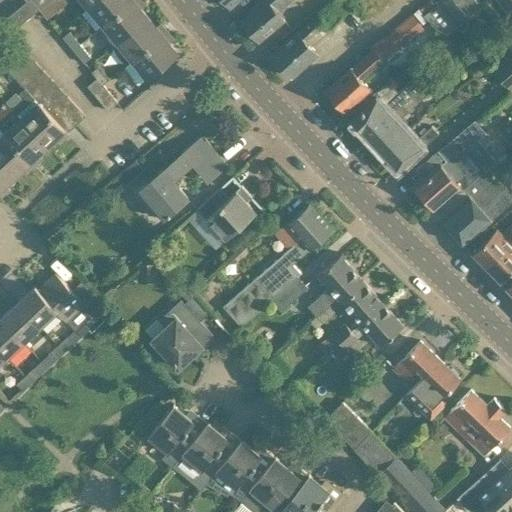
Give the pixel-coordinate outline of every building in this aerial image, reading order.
[(26,0),(12,12),(0,21),(0,30),(6,37),(40,9),(50,0),(26,0)] [(50,0),(40,9),(48,18),(68,0),(50,0)] [(104,24),(133,0),(97,0),(90,6),(104,24)] [(119,41),(148,17),(140,8),(145,4),(141,0),(133,0),(104,24),(98,29),(105,37),(111,32),(119,41)] [(278,11),(291,0),(259,0),(250,8),(252,11),(241,20),(243,23),(242,24),(249,32),(250,31),(258,40),(284,18),(278,11)] [(312,45),(353,8),(345,0),(332,0),(271,55),(291,76),(318,52),(312,45)] [(475,0),(438,0),(437,2),(455,25),(457,27),(481,7),(475,0)] [(511,0),(500,0),(511,15),(511,0)] [(410,17),(381,40),(391,52),(420,30),(424,26),(414,14),(410,17)] [(133,59),(167,31),(161,23),(156,26),(148,17),(119,41),(133,59)] [(174,39),(167,31),(133,59),(148,77),(178,53),(170,43),(174,39)] [(63,37),(74,49),(80,44),(70,32),(63,37)] [(0,59),(1,61),(20,44),(12,35),(0,45),(0,59)] [(432,47),(440,59),(445,66),(461,55),(447,36),(432,47)] [(10,70),(28,53),(20,44),(1,61),(6,65),(10,70)] [(91,56),(80,44),(74,49),(84,62),(91,56)] [(344,110),(365,91),(369,88),(363,80),(385,60),(374,48),(326,90),(328,93),(327,96),(333,103),(336,102),(344,110)] [(511,49),(502,58),(492,67),(510,89),(511,86),(511,49)] [(18,78),(36,61),(28,53),(10,70),(18,78)] [(25,86),(44,70),(36,61),(18,78),(25,86)] [(92,71),(97,78),(103,84),(109,79),(99,66),(92,71)] [(34,96),(52,79),(44,70),(25,86),(34,96)] [(373,98),(351,118),(367,136),(407,99),(423,86),(416,77),(401,92),(386,105),(377,95),(373,98)] [(118,102),(103,84),(97,78),(88,86),(108,110),(118,102)] [(42,104),(60,88),(52,79),(34,96),(42,104)] [(77,123),(60,105),(51,114),(42,104),(34,96),(25,86),(17,95),(21,99),(13,107),(48,145),(57,136),(61,141),(69,133),(68,132),(77,123)] [(383,154),(409,130),(400,120),(429,93),(423,86),(407,99),(367,136),(383,154)] [(60,105),(69,97),(60,88),(42,104),(51,114),(60,105)] [(72,100),(69,97),(60,105),(77,123),(86,115),(72,100)] [(39,153),(48,145),(12,107),(0,119),(0,126),(5,132),(35,165),(43,157),(39,153)] [(463,187),(488,166),(495,159),(476,138),(484,131),(473,119),(439,149),(447,158),(414,187),(418,192),(416,193),(421,199),(423,197),(433,208),(434,207),(434,206),(459,184),(463,187)] [(418,139),(409,130),(383,154),(399,170),(439,133),(432,126),(418,139)] [(35,165),(5,132),(3,134),(0,136),(0,160),(14,176),(23,167),(27,172),(35,165)] [(208,182),(228,165),(202,134),(138,188),(164,219),(189,197),(175,180),(193,165),(208,182)] [(144,164),(136,155),(116,172),(124,182),(144,164)] [(0,194),(1,196),(9,188),(5,184),(14,176),(0,160),(0,194)] [(511,201),(511,192),(488,166),(463,187),(459,184),(434,206),(434,207),(444,217),(442,219),(455,233),(453,234),(460,242),(462,241),(464,243),(490,220),(490,221),(511,201)] [(220,187),(198,208),(226,239),(256,211),(247,201),(253,196),(242,185),(229,197),(220,187)] [(290,247),(257,276),(223,306),(241,326),(271,300),(297,276),(301,273),(293,264),(333,229),(309,202),(276,232),(290,247)] [(496,228),(472,252),(486,266),(511,241),(511,223),(504,230),(506,232),(503,235),(496,228)] [(511,241),(486,266),(500,281),(511,269),(511,241)] [(361,323),(384,303),(363,280),(340,254),(318,274),(328,286),(307,305),(310,309),(316,315),(328,304),(337,296),(360,321),(361,323)] [(155,259),(138,259),(138,277),(155,278),(155,259)] [(56,272),(39,288),(58,309),(57,310),(74,328),(83,319),(92,311),(71,288),(56,272)] [(297,276),(271,300),(282,311),(308,288),(297,276)] [(18,301),(41,325),(57,310),(58,309),(39,288),(38,289),(35,285),(18,301)] [(189,329),(200,319),(181,299),(159,318),(166,326),(152,338),(165,352),(164,354),(164,356),(165,358),(166,360),(168,362),(170,363),(172,363),(174,362),(178,366),(202,344),(189,329)] [(41,325),(18,301),(1,317),(23,341),(41,325)] [(403,326),(384,303),(361,323),(381,346),(403,326)] [(334,311),(328,304),(316,315),(323,322),(334,311)] [(23,341),(1,317),(0,317),(0,351),(7,359),(8,357),(7,356),(23,341)] [(83,319),(74,328),(80,335),(90,326),(83,319)] [(339,340),(350,330),(345,323),(333,333),(339,340)] [(356,336),(350,330),(339,340),(340,341),(344,346),(356,336)] [(67,334),(58,343),(64,350),(73,341),(67,334)] [(416,368),(423,375),(424,376),(440,359),(420,340),(394,367),(406,378),(416,368)] [(55,359),(64,350),(58,343),(49,352),(55,359)] [(450,368),(440,359),(424,376),(423,375),(405,395),(430,419),(432,418),(446,403),(441,398),(460,378),(458,377),(459,374),(453,368),(450,368)] [(24,376),(31,383),(39,375),(32,368),(24,376)] [(31,383),(24,376),(16,385),(23,392),(31,383)] [(464,435),(499,400),(495,397),(487,404),(471,389),(445,416),(456,427),(464,435)] [(507,408),(499,400),(464,435),(472,443),(484,455),(510,427),(499,416),(507,408)] [(344,401),(341,404),(326,418),(346,439),(353,446),(354,447),(353,448),(354,449),(371,431),(344,401)] [(183,454),(209,422),(198,414),(194,420),(174,404),(148,435),(168,451),(163,458),(173,467),(183,454)] [(216,471),(243,439),(232,431),(227,437),(209,422),(183,454),(201,469),(196,475),(207,484),(217,472),(216,471)] [(395,455),(371,431),(354,449),(366,462),(375,471),(376,475),(395,455)] [(250,489),(277,457),(259,442),(254,448),(243,439),(216,471),(217,472),(235,487),(230,493),(241,501),(251,490),(250,489)] [(433,496),(396,456),(395,455),(376,475),(386,485),(411,511),(440,511),(445,508),(433,496)] [(241,501),(254,511),(279,511),(280,511),(310,475),(300,466),(295,472),(277,457),(250,489),(251,490),(241,501)] [(482,474),(457,497),(467,508),(468,507),(470,509),(473,511),(474,511),(484,511),(485,511),(488,510),(490,508),(493,511),(511,511),(511,466),(509,469),(492,484),(482,474)] [(328,511),(344,492),(333,483),(328,490),(310,475),(280,511),(279,511),(328,511)] [(141,483),(132,494),(140,500),(149,489),(141,483)] [(404,511),(394,501),(384,511),(383,511),(378,508),(374,511),(404,511)]
